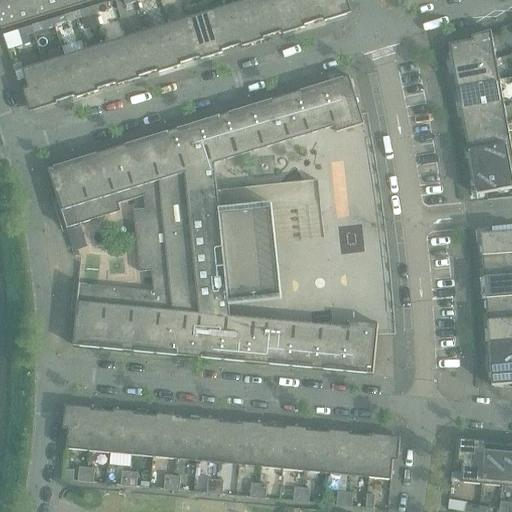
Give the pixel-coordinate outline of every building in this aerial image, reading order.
[(1,30),(97,0),(0,0),(0,29),(1,30)] [(263,41),(249,0),(248,0),(229,6),(242,47),(263,41)] [(283,35),(272,0),(249,0),(263,41),(264,41),(263,38),(282,33),(282,35),(283,35)] [(304,28),(295,0),(272,0),(283,35),(304,28)] [(325,22),(317,0),(295,0),(304,28),(305,28),(304,26),(323,20),(324,22),(325,22)] [(351,14),(347,0),(317,0),(325,22),(351,14)] [(108,11),(106,3),(94,7),(96,15),(108,11)] [(242,47),(229,6),(209,12),(221,54),(222,54),(222,51),(241,45),(241,48),(242,47)] [(96,15),(94,7),(81,11),(84,19),(96,15)] [(221,54),(209,12),(188,19),(201,60),(221,54)] [(67,24),(65,16),(52,20),(55,28),(67,24)] [(201,60),(188,19),(167,25),(180,67),(181,66),(180,64),(199,58),(200,60),(201,60)] [(55,28),(52,20),(40,24),(42,31),(55,28)] [(180,67),(167,25),(146,32),(159,73),(180,67)] [(34,34),(32,27),(18,31),(20,38),(34,34)] [(159,73),(146,32),(126,38),(139,79),(139,77),(158,71),(158,73),(159,73)] [(495,59),(490,32),(471,37),(472,39),(471,41),(449,45),(452,66),(495,59)] [(139,79),(126,38),(105,44),(116,84),(117,86),(139,79)] [(116,84),(105,44),(84,51),(97,92),(98,92),(97,90),(116,84)] [(97,92),(84,51),(64,57),(77,99),(97,92)] [(77,99),(64,57),(43,64),(56,105),(57,105),(56,102),(75,97),(76,99),(77,99)] [(499,80),(496,60),(495,59),(452,66),(456,88),(499,80)] [(56,105),(43,64),(22,70),(27,89),(22,90),(29,113),(56,105)] [(324,239),(318,181),(217,192),(214,166),(335,129),(336,134),(364,125),(361,116),(349,78),(173,132),(186,177),(200,310),(195,358),(373,375),(377,337),(378,325),(349,323),(348,328),(229,316),(228,301),(283,297),(277,244),(324,239)] [(503,102),(499,81),(499,80),(456,88),(460,109),(503,102)] [(507,124),(503,102),(460,109),(464,131),(507,124)] [(511,145),(507,124),(464,131),(468,153),(511,145)] [(200,310),(186,177),(173,132),(48,170),(66,230),(67,230),(67,229),(120,212),(118,205),(143,197),(144,211),(133,212),(140,273),(151,272),(153,292),(79,285),(79,284),(73,346),(195,358),(200,310)] [(511,166),(511,150),(511,145),(468,153),(472,174),(511,166)] [(511,189),(511,166),(472,174),(474,188),(477,187),(478,196),(511,189)] [(511,254),(511,231),(483,234),(484,243),(481,243),(482,257),(511,254)] [(511,276),(511,254),(482,257),(484,278),(511,276)] [(511,276),(484,278),(485,300),(511,298),(511,276)] [(511,319),(511,298),(485,300),(487,322),(511,319)] [(511,341),(511,319),(487,322),(488,343),(511,341)] [(511,363),(511,341),(488,343),(490,365),(511,363)] [(511,363),(490,365),(492,387),(511,385),(511,363)] [(88,452),(92,409),(65,406),(62,430),(68,431),(66,450),(88,452)] [(110,454),(114,411),(113,411),(113,413),(93,411),(93,409),(92,409),(88,452),(110,454)] [(131,456),(135,413),(114,411),(110,454),(131,456)] [(153,458),(157,415),(156,415),(156,417),(136,415),(136,413),(135,413),(131,456),(153,458)] [(174,460),(178,417),(157,415),(153,458),(174,460)] [(196,462),(200,419),(199,419),(199,421),(179,420),(179,417),(178,417),(174,460),(196,462)] [(217,464),(221,421),(200,419),(196,462),(217,464)] [(239,466),(243,423),(242,423),(242,425),(222,424),(222,421),(221,421),(217,464),(239,466)] [(261,468),(265,425),(243,423),(239,466),(261,468)] [(282,470),(286,427),(285,427),(285,430),(265,428),(266,425),(265,425),(261,468),(282,470)] [(304,473),(308,429),(286,427),(282,470),(304,473)] [(325,475),(329,431),(328,431),(328,434),(308,432),(309,429),(308,429),(304,473),(325,475)] [(347,477),(351,433),(329,431),(325,475),(347,477)] [(368,479),(372,435),(371,435),(371,438),(351,436),(352,433),(351,433),(347,477),(368,479)] [(398,462),(400,438),(372,435),(368,479),(391,481),(393,461),(398,462)] [(481,485),(486,442),(459,440),(457,464),(462,464),(460,483),(481,485)] [(501,487),(506,444),(505,444),(505,447),(486,445),(487,442),(486,442),(481,485),(501,487)] [(511,488),(511,444),(506,444),(501,487),(511,488)] [(85,484),(87,469),(79,468),(77,483),(85,484)] [(93,484),(94,469),(87,469),(85,484),(93,484)] [(128,488),(130,473),(122,472),(120,487),(128,488)] [(136,488),(137,474),(130,473),(128,488),(136,488)] [(171,492),(173,477),(165,476),(163,491),(171,492)] [(179,492),(180,478),(173,477),(171,492),(179,492)] [(214,496),(216,481),(208,480),(206,495),(214,496)] [(222,497),(223,482),(216,481),(214,496),(222,497)] [(258,500),(259,485),(251,484),(250,499),(258,500)] [(265,501),(267,486),(259,485),(258,500),(265,501)] [(301,504),(302,489),(294,489),(293,503),(301,504)] [(308,505),(310,490),(302,489),(301,504),(308,505)] [(344,508),(345,493),(337,493),(336,507),(344,508)] [(351,509),(352,496),(353,494),(345,493),(344,508),(351,509)] [(373,511),(374,503),(375,496),(367,495),(365,510),(373,511)] [(511,511),(507,511),(508,504),(500,503),(498,511),(511,511)]
